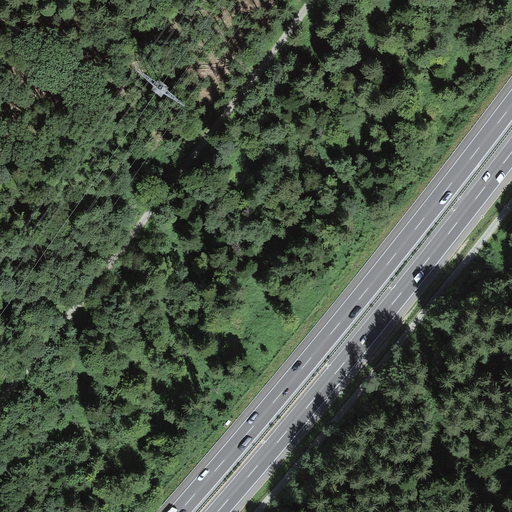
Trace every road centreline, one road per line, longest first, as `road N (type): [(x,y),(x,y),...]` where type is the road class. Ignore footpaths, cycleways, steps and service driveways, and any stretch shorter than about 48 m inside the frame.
road 1 (motorway): [(511,104),(179,511)]
road 2 (track): [(311,0),(0,402)]
road 3 (motorway): [(217,511),(511,152)]
road 4 (track): [(511,200),(255,511)]
